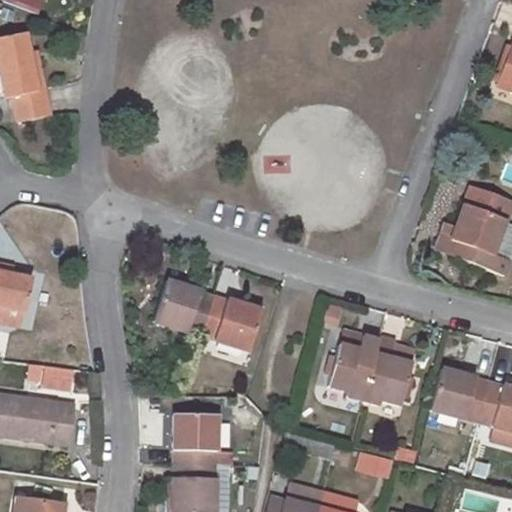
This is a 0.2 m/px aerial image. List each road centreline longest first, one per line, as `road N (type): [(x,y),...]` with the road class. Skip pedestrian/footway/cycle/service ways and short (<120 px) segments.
road 1 (residential): [(117,511),(120,419),(95,206)]
road 2 (residential): [(481,0),(385,285)]
road 3 (residential): [(95,206),(385,285)]
road 4 (residential): [(95,206),(93,85),(107,0)]
road 5 (residential): [(385,285),(511,319)]
